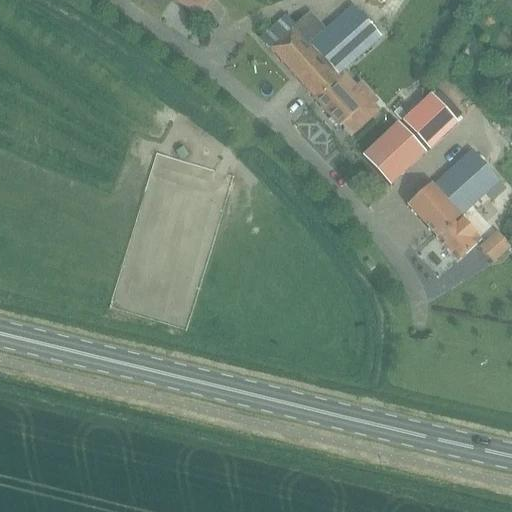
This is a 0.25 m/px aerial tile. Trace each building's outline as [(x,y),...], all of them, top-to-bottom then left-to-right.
[(197,18),(209,0),(172,0),(197,18)] [(286,16),(260,40),(339,128),(341,126),(351,136),(375,115),(353,91),(353,83),(343,72),(381,37),(353,6),(311,44),(286,16)] [(428,94),(399,121),(426,151),(456,124),(428,94)] [(396,124),(360,157),(388,186),(423,154),(396,124)] [(479,239),(458,216),(497,180),(469,150),(430,186),(429,185),(405,207),(455,261),(479,239)] [(508,245),(495,231),(477,247),(491,262),(508,245)]
